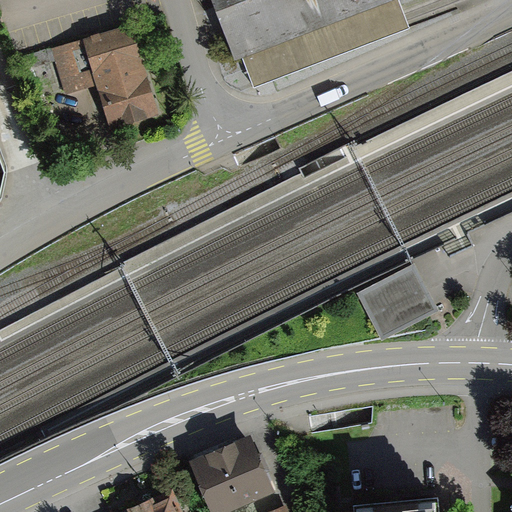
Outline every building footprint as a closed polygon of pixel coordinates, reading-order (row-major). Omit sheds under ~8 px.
[(396,0),(210,0),(247,94),(408,31),(403,18),(396,0)] [(127,27),(50,50),(63,92),(94,83),(107,124),(152,111),(127,27)] [(358,299),(381,340),(429,313),(407,273),(358,299)] [(188,459),(208,511),(213,511),(268,492),(247,436),(188,459)] [(175,511),(168,496),(131,511),(175,511)]
